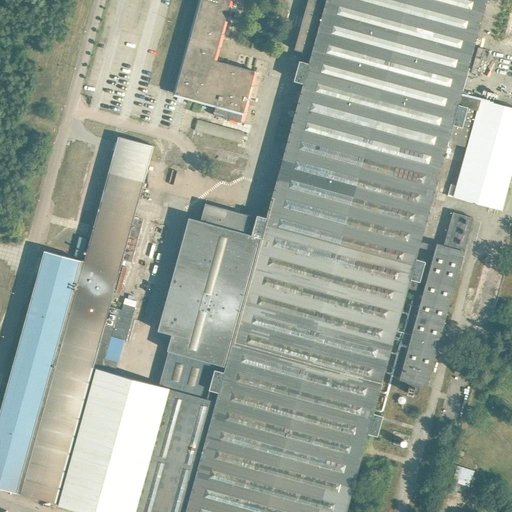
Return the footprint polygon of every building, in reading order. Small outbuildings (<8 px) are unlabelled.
[(201,0),(176,94),(216,105),(244,112),(255,71),(215,60),(231,0),(201,0)] [(498,0),(326,0),(308,63),(300,61),(295,80),(305,83),(268,218),(258,215),(253,235),(262,237),(228,366),(226,373),(217,370),(211,390),(220,393),(218,401),(188,511),(345,511),(368,432),(378,435),(384,416),(373,413),(408,287),(418,290),(426,260),(415,257),(418,245),(420,242),(448,142),(467,147),(457,185),(451,184),(448,195),(502,209),(511,172),(511,107),(461,94),(486,0),(493,0),(498,1),(498,0)] [(323,0),(308,0),(295,50),(308,53),(323,0)] [(244,112),(216,105),(214,115),(241,122),(244,112)] [(132,261),(139,238),(144,220),(135,217),(154,146),(119,136),(104,191),(98,189),(91,212),(98,214),(85,261),(21,493),(60,504),(97,368),(94,367),(105,325),(114,327),(119,309),(110,306),(123,259),(132,261)] [(262,237),(253,235),(247,233),(251,215),(205,203),(201,220),(189,217),(158,330),(172,334),(168,350),(228,366),(262,237)] [(437,246),(420,242),(418,245),(436,250),(401,379),(407,381),(404,391),(417,394),(419,385),(427,387),(473,218),(453,212),(444,245),(438,244),(437,246)] [(0,487),(21,493),(85,261),(45,250),(42,260),(0,414),(0,487)] [(466,299),(474,301),(470,314),(491,320),(507,262),(486,257),(477,289),(469,287),(466,299)] [(127,267),(123,266),(116,293),(120,294),(127,267)] [(119,309),(114,327),(111,336),(126,340),(135,307),(123,303),(122,309),(119,309)] [(105,359),(111,336),(114,327),(105,325),(94,367),(97,368),(115,373),(118,362),(105,359)] [(160,385),(115,373),(97,368),(60,504),(59,505),(84,511),(188,511),(218,401),(160,385)] [(448,493),(454,494),(459,479),(471,483),(475,471),(457,465),(448,493)] [(430,466),(428,474),(437,477),(440,469),(430,466)]
